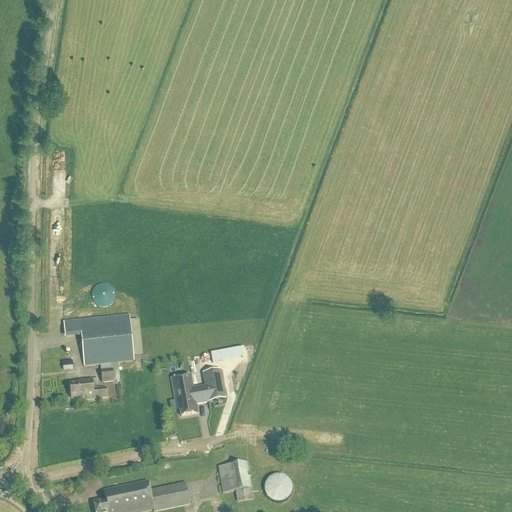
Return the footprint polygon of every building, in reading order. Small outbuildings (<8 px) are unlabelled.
[(44,284),(44,264),(34,265),(35,284),(44,284)] [(103,309),(105,309),(107,309),(108,308),(109,308),(111,307),(112,305),(113,303),(114,302),(115,300),(115,297),(115,296),(114,294),(113,292),(112,290),(111,288),(110,288),(108,287),(106,286),(105,286),(104,286),(103,286),(101,286),(99,287),(97,287),(96,288),(95,289),(94,291),(93,292),(92,294),(92,295),(92,296),(92,298),(92,300),(92,302),(94,304),(95,306),(96,307),(98,308),(99,308),(101,309),(103,309)] [(100,366),(118,364),(134,363),(134,356),(143,355),(140,323),(131,324),(130,317),(63,324),(64,337),(81,335),(84,368),(100,366)] [(31,336),(32,345),(46,344),(46,335),(31,336)] [(100,366),(101,373),(113,372),(119,371),(118,364),(100,366)] [(190,377),(171,380),(175,403),(176,403),(179,419),(196,416),(194,405),(206,403),(207,405),(224,402),(225,402),(220,371),(202,374),(205,388),(193,390),(190,377)] [(113,372),(101,373),(102,385),(114,384),(113,372)] [(99,390),(98,381),(83,383),(83,385),(69,387),(71,401),(92,399),(92,401),(107,399),(106,390),(99,390)] [(152,404),(153,411),(161,409),(160,402),(152,404)] [(248,478),(247,473),(249,472),(248,464),(218,469),(222,495),(235,493),(236,504),(253,501),(249,478),(248,478)] [(265,488),(264,490),(265,492),(265,494),(266,496),(267,498),(268,500),(270,501),(271,502),(273,503),(275,504),(277,504),(279,504),(281,504),(283,503),(285,502),(287,501),(288,500),(289,498),(290,496),(291,494),(292,492),(292,490),(292,488),(291,486),(290,484),(289,483),(288,481),(287,480),(285,479),(283,478),(281,477),(279,477),(277,477),(275,477),(273,478),(271,479),(270,480),(268,481),(267,483),(266,484),(265,486),(265,488)] [(148,493),(146,484),(102,493),(103,501),(92,504),(93,511),(168,511),(188,508),(184,486),(148,493)]
